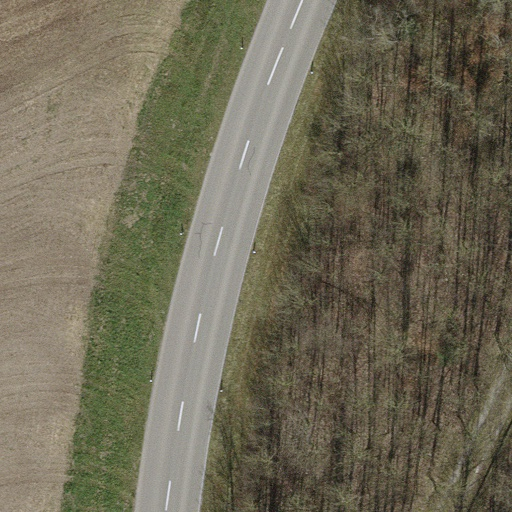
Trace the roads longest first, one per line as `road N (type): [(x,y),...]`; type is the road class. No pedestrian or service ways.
road 1 (tertiary): [(304,0),(220,241),(168,511)]
road 2 (track): [(450,511),(511,382)]
